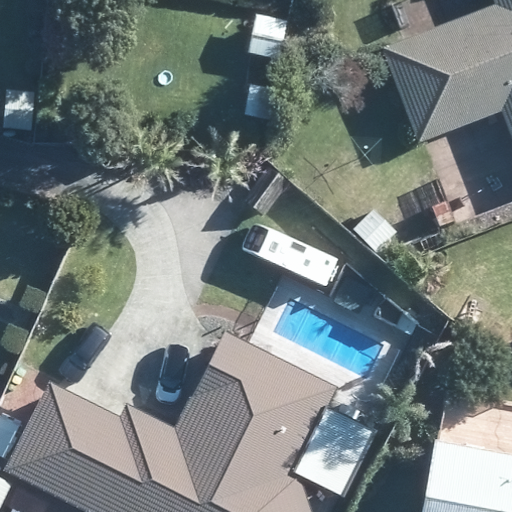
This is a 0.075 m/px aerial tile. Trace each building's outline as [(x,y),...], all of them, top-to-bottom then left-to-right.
[(511,0),(484,0),(486,4),(402,37),(371,48),(407,140),(421,135),(490,108),(511,163),(511,0)] [(0,88),(0,130),(22,132),(26,91),(0,88)] [(161,115),(162,148),(174,148),(174,115),(161,115)] [(264,167),(242,206),(265,218),(287,180),(264,167)] [(389,229),(381,220),(367,208),(346,228),(368,251),(389,229)] [(327,389),(252,351),(214,331),(165,429),(117,404),(110,418),(53,389),(43,384),(0,466),(0,469),(77,509),(83,511),(302,511),(285,473),(327,389)] [(511,511),(511,456),(431,441),(420,440),(407,511),(511,511)]
